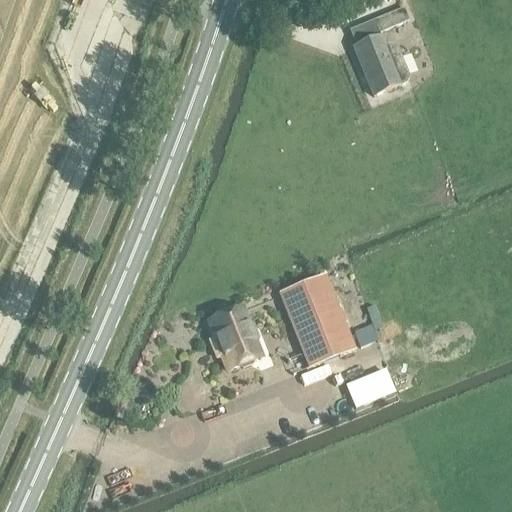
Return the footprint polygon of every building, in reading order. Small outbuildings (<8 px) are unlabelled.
[(379,36),(409,24),(404,11),(374,23),(379,36)] [(373,99),(401,87),(406,84),(408,79),(396,50),(389,47),(385,49),(381,40),(353,51),(373,99)] [(308,371),(355,353),(325,279),(279,297),(308,371)] [(253,364),(256,363),(255,361),(255,362),(248,345),(256,342),(250,327),(248,328),(242,313),(243,312),(243,311),(208,325),(215,342),(214,342),(220,358),(221,358),(227,374),(239,369),(243,371),(251,368),(253,364)] [(360,350),(376,344),(370,328),(354,334),(360,350)] [(377,375),(387,401),(395,398),(385,372),(377,375)] [(354,414),(363,411),(353,385),(344,389),(354,414)]
